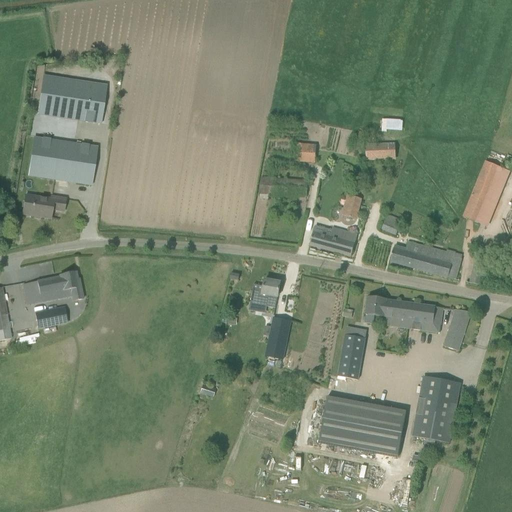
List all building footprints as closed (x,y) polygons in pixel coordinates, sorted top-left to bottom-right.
[(43,77),(38,115),(101,124),(106,87),(43,77)] [(34,139),(28,177),(91,186),(97,148),(34,139)] [(296,144),(295,149),(295,161),(295,163),(315,164),(317,146),(296,144)] [(395,145),(363,147),(363,159),(396,157),(395,145)] [(463,218),(478,224),(501,169),(486,162),(463,218)] [(260,195),(307,198),(308,182),(261,179),(260,195)] [(347,196),(342,216),(357,220),(362,199),(347,196)] [(34,201),(25,199),(22,215),(51,219),(52,210),(64,212),(65,200),(51,198),(50,201),(35,198),(34,201)] [(382,231),(396,236),(402,221),(388,216),(382,231)] [(310,247),(351,258),(357,235),(333,228),(331,235),(314,230),(310,247)] [(448,279),(456,280),(462,260),(454,258),(455,255),(409,243),(406,251),(394,248),(390,263),(448,279)] [(476,257),(474,266),(490,270),(492,261),(476,257)] [(60,278),(23,286),(27,306),(72,297),(73,302),(83,300),(79,279),(77,280),(76,273),(60,276),(60,278)] [(262,295),(252,293),(250,304),(275,309),(277,298),(278,298),(281,283),(265,280),(262,295)] [(2,289),(0,288),(0,341),(11,340),(2,289)] [(441,326),(443,309),(387,301),(387,300),(368,298),(365,315),(366,315),(365,324),(373,325),(374,316),(387,318),(386,326),(438,334),(440,325),(441,326)] [(68,324),(65,308),(35,314),(38,330),(68,324)] [(458,352),(471,313),(456,311),(444,347),(458,352)] [(291,322),(274,319),(270,335),(274,336),(266,361),(280,366),(289,337),(291,322)] [(338,377),(358,381),(367,332),(347,328),(338,377)] [(462,384),(423,377),(411,437),(451,444),(462,384)] [(385,408),(360,404),(328,397),(319,443),(398,457),(406,412),(385,408)] [(369,480),(372,468),(362,465),(359,478),(369,480)]
